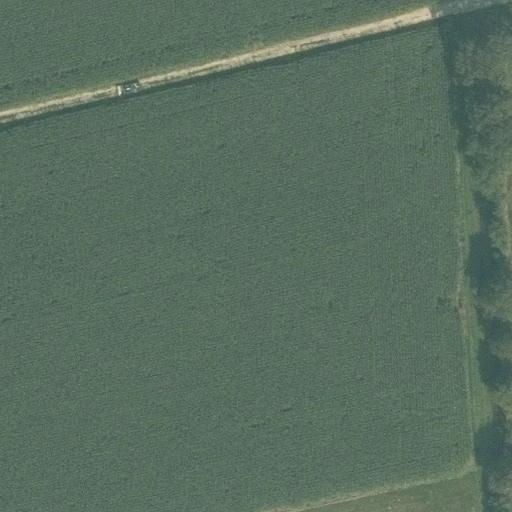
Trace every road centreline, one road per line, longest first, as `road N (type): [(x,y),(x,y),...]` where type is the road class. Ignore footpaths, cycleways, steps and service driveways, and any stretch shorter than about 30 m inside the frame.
road 1 (track): [(0,120),(492,0)]
road 2 (track): [(457,10),(483,511)]
